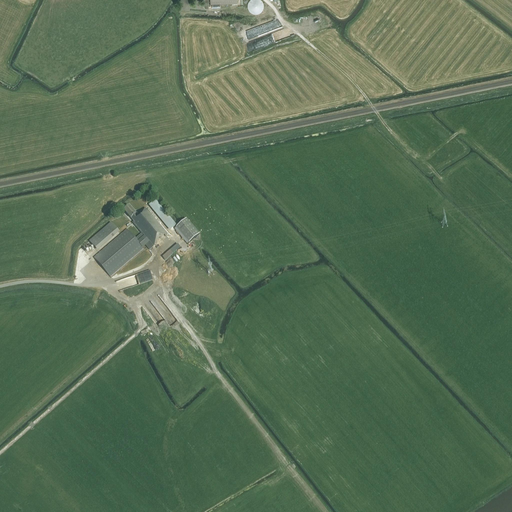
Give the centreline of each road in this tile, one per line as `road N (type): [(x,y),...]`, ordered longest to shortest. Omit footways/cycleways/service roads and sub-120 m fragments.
road 1 (track): [(264,0),(356,84),(424,165),(447,160),(457,132)]
road 2 (track): [(153,265),(162,309),(0,453)]
